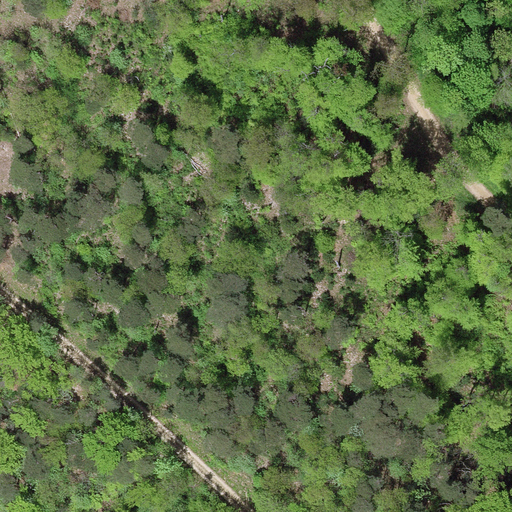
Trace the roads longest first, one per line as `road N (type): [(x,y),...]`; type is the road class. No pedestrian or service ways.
road 1 (track): [(237,511),(0,293)]
road 2 (track): [(355,0),(446,155),(511,230)]
